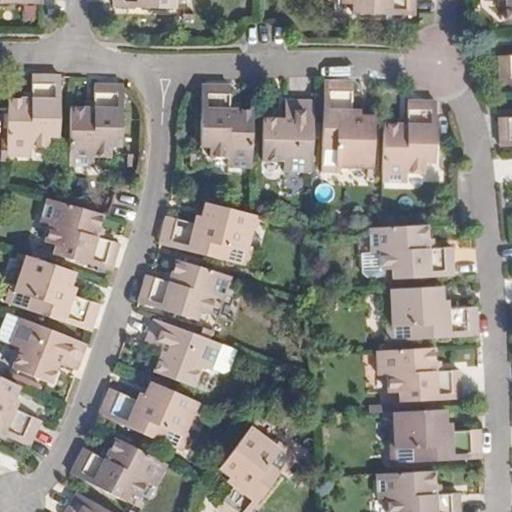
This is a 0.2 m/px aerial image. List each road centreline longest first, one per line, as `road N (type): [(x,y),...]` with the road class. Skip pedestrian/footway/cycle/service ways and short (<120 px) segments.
road 1 (residential): [(10,503),(47,478),(87,396),(161,173),(162,69)]
road 2 (residential): [(498,511),(485,195),(476,133),(441,63)]
road 3 (residential): [(441,63),(162,69)]
